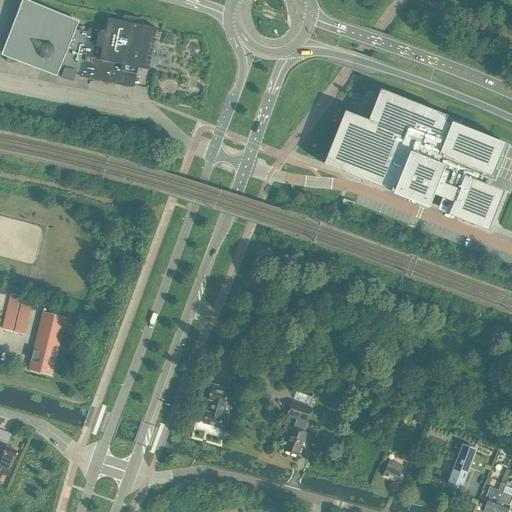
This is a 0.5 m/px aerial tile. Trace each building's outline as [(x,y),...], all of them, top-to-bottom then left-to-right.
[(148,70),(157,28),(138,24),(139,18),(125,15),(124,16),(123,16),(123,17),(122,17),(121,21),(108,18),(105,31),(91,28),(90,29),(89,29),(88,30),(87,32),(75,30),(79,21),(41,6),(41,5),(30,0),(19,0),(15,16),(16,17),(1,55),(6,57),(6,58),(6,59),(6,60),(7,61),(7,62),(9,63),(10,63),(12,64),(16,63),(18,62),(56,76),(59,69),(65,70),(62,78),(72,80),(74,72),(79,73),(79,74),(79,76),(80,76),(81,77),(82,78),(105,82),(107,85),(109,83),(131,88),(133,87),(134,86),(138,68),(148,70)] [(448,111),(381,85),(369,115),(346,106),(324,161),(360,174),(391,186),(392,182),(443,202),(441,206),(491,225),(506,186),(484,177),(487,169),(494,171),(507,138),(452,117),(452,118),(446,116),(448,111)] [(3,330),(23,334),(31,299),(12,295),(3,330)] [(51,376),(66,318),(42,312),(28,370),(51,376)] [(224,414),(226,405),(224,404),(228,389),(212,384),(208,400),(210,400),(207,412),(206,411),(203,423),(219,427),(220,424),(225,425),(227,415),(224,414)] [(307,422),(311,408),(291,401),(287,415),(296,418),(293,428),(292,428),(284,450),(297,455),(305,433),(304,432),(308,422),(307,422)] [(480,471),(481,472),(486,458),(474,454),(475,450),(462,445),(446,487),(449,488),(459,492),(460,488),(463,480),(460,479),(463,472),(466,473),(468,468),(479,472),(480,471)] [(0,476),(4,468),(8,470),(16,453),(16,451),(5,446),(0,459),(0,476)] [(413,465),(417,456),(413,453),(406,450),(402,460),(413,465)] [(395,482),(403,468),(389,461),(382,475),(395,482)] [(483,511),(494,511),(499,500),(503,491),(504,491),(506,486),(506,485),(501,483),(498,490),(490,487),(485,497),(488,499),(483,511)] [(494,511),(506,511),(510,504),(499,500),(494,511)]
